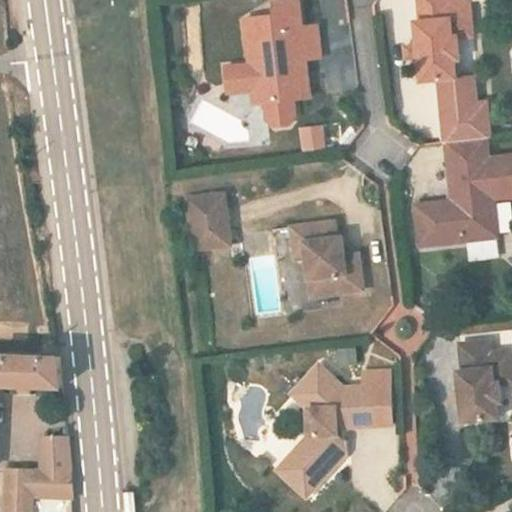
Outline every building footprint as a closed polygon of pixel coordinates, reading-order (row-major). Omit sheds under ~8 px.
[(445,44),(459,42),(458,26),(438,27),(437,12),(407,13),(409,45),(405,45),(407,67),(408,81),(410,105),(443,101),(442,84),(448,83),(447,63),(445,44)] [(218,93),(219,108),(257,104),(260,129),(262,144),(272,151),(283,149),(290,141),(289,122),(283,123),(282,117),(305,114),(302,86),(316,84),(311,53),(298,55),(294,25),(269,28),(270,39),(238,43),(243,90),(218,93)] [(447,63),(461,61),(459,42),(445,44),(447,63)] [(393,82),(408,81),(407,67),(392,69),(393,82)] [(257,104),(219,108),(220,118),(246,115),(248,131),(260,129),(257,104)] [(302,150),(326,148),(323,123),(299,126),(302,150)] [(436,220),(398,225),(403,267),(484,257),(480,221),(497,219),(491,177),(432,183),(436,220)] [(178,220),(185,273),(221,267),(214,215),(178,220)] [(298,264),(300,280),(306,318),(357,311),(354,288),(340,289),(339,278),(336,258),(329,259),(327,243),(283,250),(286,265),(298,264)] [(289,282),(300,280),(298,264),(286,265),(289,282)] [(353,277),(339,278),(340,289),(354,288),(353,277)] [(487,425),(490,424),(487,389),(502,387),(501,373),(481,375),(480,363),(449,366),(452,394),(448,394),(453,444),(488,441),(487,425)] [(0,375),(0,404),(58,408),(55,378),(0,375)] [(308,457),(278,493),(298,511),(309,511),(342,477),(341,463),(335,459),(335,450),(391,446),(385,395),(357,397),(358,409),(343,409),(341,412),(312,388),(288,417),(306,431),(308,457)] [(35,489),(0,488),(0,490),(0,511),(64,511),(62,456),(37,455),(35,489)] [(251,489),(261,497),(269,487),(260,479),(251,489)]
